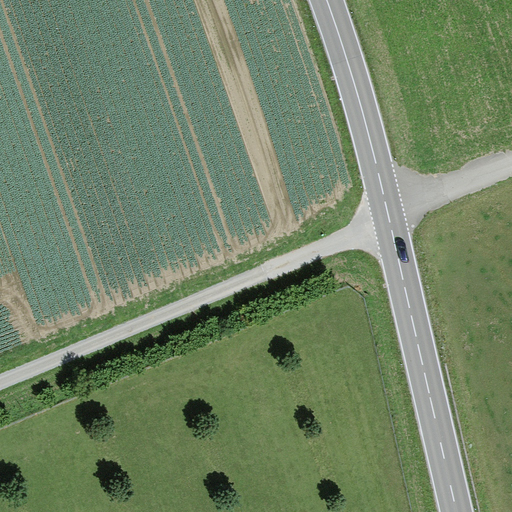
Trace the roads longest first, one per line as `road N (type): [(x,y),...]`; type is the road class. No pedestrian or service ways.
road 1 (track): [(0,381),(374,233),(404,209),(511,164)]
road 2 (secondary): [(456,511),(366,129),(325,0)]
